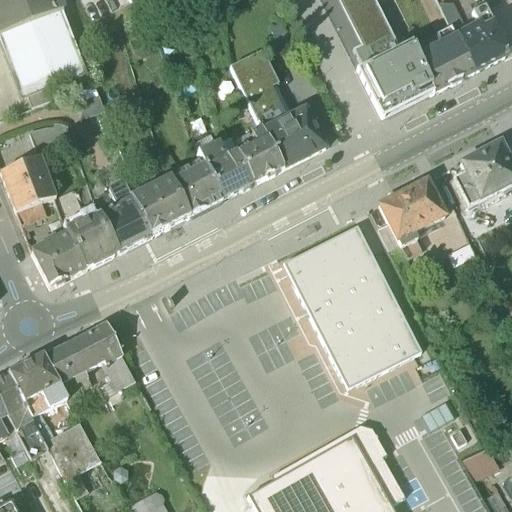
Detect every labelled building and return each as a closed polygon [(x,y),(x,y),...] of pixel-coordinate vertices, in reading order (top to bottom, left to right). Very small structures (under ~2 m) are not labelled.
[(0,0),(0,52),(20,104),(85,79),(54,0),(0,0)] [(352,55),(361,74),(399,55),(371,0),(339,0),(363,49),(352,55)] [(465,37),(451,8),(437,9),(449,33),(454,43),(465,37)] [(465,37),(454,43),(473,79),(504,63),(507,56),(483,11),(471,18),(478,32),(465,37)] [(454,43),(449,33),(436,40),(441,49),(416,62),(434,99),(473,79),(454,43)] [(410,50),(399,55),(361,74),(355,76),(378,124),(428,100),(429,102),(434,99),(416,62),(410,50)] [(260,135),(281,124),(266,94),(278,89),(262,56),(230,71),(260,135)] [(98,100),(78,107),(83,121),(103,113),(98,100)] [(281,124),(260,135),(281,176),(324,154),(303,113),(281,124)] [(260,135),(254,122),(243,127),(250,140),(260,135)] [(46,132),(36,135),(28,137),(37,163),(39,162),(73,149),(66,131),(60,128),(53,128),(52,133),(50,132),(46,132)] [(254,149),(242,155),(238,148),(233,151),(236,158),(253,190),(281,176),(260,135),(250,140),(254,149)] [(215,149),(196,158),(201,167),(221,206),(253,190),(236,158),(223,164),(215,149)] [(511,174),(499,149),(459,169),(463,177),(478,207),(511,189),(511,174)] [(174,170),(166,154),(158,158),(163,176),(169,172),(174,170)] [(37,163),(0,177),(0,179),(15,219),(40,209),(54,204),(39,162),(37,163)] [(201,167),(174,181),(169,172),(163,176),(168,184),(188,223),(221,206),(201,167)] [(478,207),(463,177),(452,183),(468,212),(478,207)] [(188,223),(168,184),(129,204),(149,243),(188,223)] [(122,187),(106,195),(107,198),(93,205),(95,213),(96,212),(99,221),(98,222),(118,259),(149,243),(129,204),(123,191),(122,187)] [(425,187),(377,212),(387,229),(399,253),(417,245),(413,238),(444,222),(425,187)] [(40,209),(15,219),(20,231),(45,221),(40,209)] [(95,213),(62,230),(65,240),(85,276),(118,259),(98,222),(99,221),(96,212),(95,213)] [(399,253),(387,229),(376,235),(398,277),(408,271),(399,253)] [(281,271),(346,396),(420,358),(356,233),(281,271)] [(53,240),(42,246),(44,251),(30,258),(49,294),(85,276),(65,240),(56,245),(53,240)] [(103,331),(42,363),(58,391),(64,388),(72,402),(82,397),(74,382),(102,367),(110,380),(106,382),(109,388),(113,386),(119,397),(135,388),(127,374),(103,331)] [(42,363),(7,381),(29,422),(30,424),(38,420),(66,406),(58,391),(42,363)] [(29,422),(7,381),(0,384),(0,410),(5,421),(13,416),(20,427),(22,427),(29,422)] [(45,428),(43,429),(38,420),(30,424),(51,463),(62,458),(53,442),(45,428)] [(29,422),(22,427),(30,443),(27,445),(39,469),(51,463),(30,424),(29,422)] [(78,428),(53,442),(62,458),(51,463),(63,485),(64,485),(75,504),(86,497),(76,478),(99,466),(78,428)] [(358,435),(271,484),(274,489),(351,446),(389,511),(403,504),(382,466),(385,464),(369,437),(358,435)] [(18,444),(5,451),(10,461),(23,454),(18,444)] [(389,511),(351,446),(274,489),(248,504),(252,511),(389,511)] [(489,450),(464,461),(474,484),(499,473),(489,450)] [(154,496),(128,511),(163,511),(162,508),(164,504),(160,498),(154,496)]
